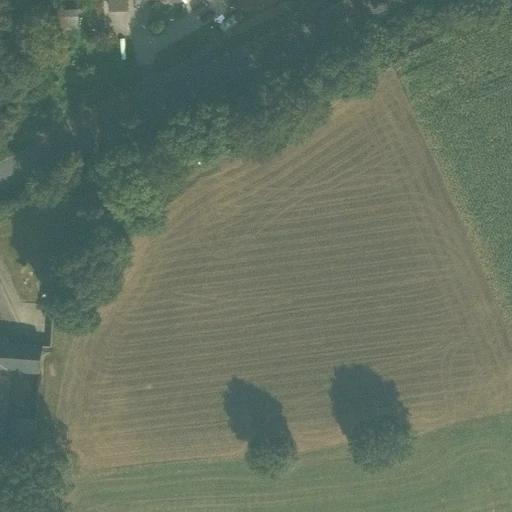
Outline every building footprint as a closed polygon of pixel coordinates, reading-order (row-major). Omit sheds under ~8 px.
[(109,0),(110,9),(127,9),(126,0),(168,0),(169,1),(177,1),(177,0),(109,0)] [(55,12),(55,29),(78,28),(78,11),(55,12)] [(9,343),(0,342),(0,384),(6,385),(7,370),(9,343)] [(26,344),(9,343),(7,370),(24,371),(26,344)] [(43,346),(26,344),(24,371),(37,371),(42,348),(43,346)] [(37,419),(8,418),(6,448),(34,450),(37,419)]
